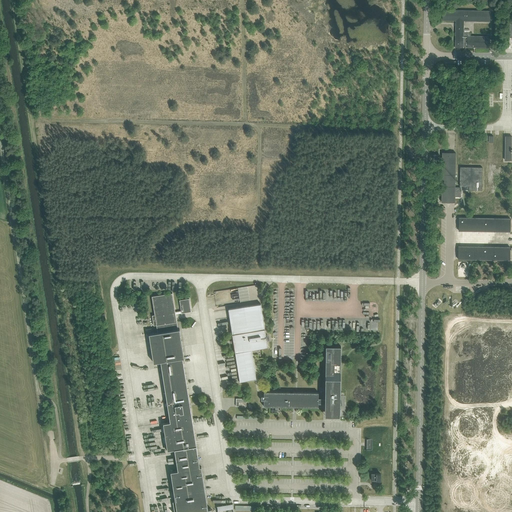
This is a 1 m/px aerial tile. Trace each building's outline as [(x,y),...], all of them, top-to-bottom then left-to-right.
[(490,21),(490,15),(490,11),(443,10),(443,20),(456,20),(455,47),(463,47),(467,47),(489,48),(489,36),(470,36),(470,33),(464,32),(464,21),(490,21)] [(442,202),(455,202),(455,189),(455,187),(456,153),(442,152),(442,202)] [(460,187),(457,187),(455,187),(455,189),(458,189),(469,189),(469,190),(482,190),(482,167),(460,167),(460,186),(460,187)] [(459,231),(461,231),(510,231),(510,218),(459,217),(459,231)] [(458,259),(509,260),(510,260),(510,247),(459,246),(458,259)] [(154,325),(157,325),(158,333),(178,329),(176,314),(182,313),(191,311),(189,298),(180,300),(181,311),(175,312),(172,293),(152,296),(155,315),(152,315),(154,325)] [(268,347),(267,340),(265,329),(261,304),(229,309),(232,334),(233,340),(234,340),(235,342),(234,343),(235,352),(236,352),(240,381),(256,378),(252,349),(268,347)] [(180,329),(179,329),(178,329),(158,333),(157,333),(149,334),(154,363),(161,361),(170,422),(165,423),(163,423),(168,450),(175,449),(178,470),(171,471),(176,501),(173,501),(174,511),(191,511),(211,509),(211,508),(208,509),(201,467),(200,467),(198,458),(198,457),(190,406),(189,406),(188,403),(190,403),(183,358),(184,358),(180,329)] [(339,396),(340,353),(341,353),(341,346),(326,346),(326,352),(327,352),(326,396),(327,396),(326,398),(321,398),(321,397),(319,397),(319,392),(293,392),(293,394),(290,394),(290,392),(264,391),(264,396),(261,396),(261,400),(264,400),(264,406),(293,407),(293,405),(296,405),(296,407),(318,407),(318,403),(326,403),(326,410),(331,410),(339,410),(339,404),(340,404),(341,403),(342,402),(342,401),(341,401),(341,400),(340,400),(339,400),(339,396)] [(236,398),(236,406),(246,406),(247,398),(236,398)] [(364,449),(364,450),(372,450),(373,439),(364,439),(367,439),(367,449),(364,449)]
